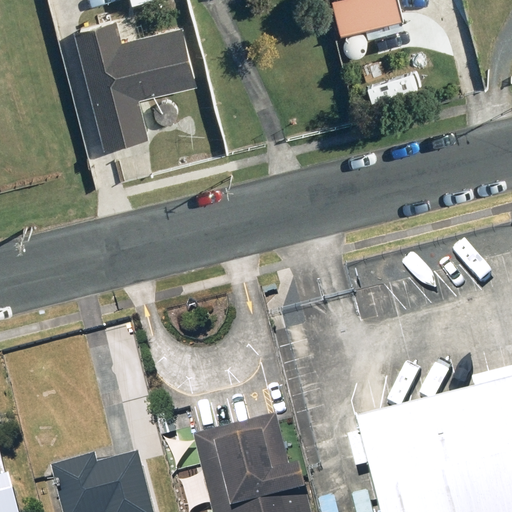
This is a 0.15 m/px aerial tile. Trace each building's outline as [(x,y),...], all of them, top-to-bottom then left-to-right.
[(81,29),(111,148),(155,137),(145,98),(204,83),(189,25),(141,37),(136,16),(81,29)] [(431,83),(419,47),(371,64),(383,99),(431,83)] [(511,511),(511,385),(363,422),(385,511),(511,511)] [(193,441),(210,511),(308,511),(300,475),(289,478),(275,421),(193,441)] [(150,511),(137,463),(120,467),(117,458),(50,476),(60,511),(150,511)] [(0,511),(14,511),(7,485),(0,487),(0,511)]
